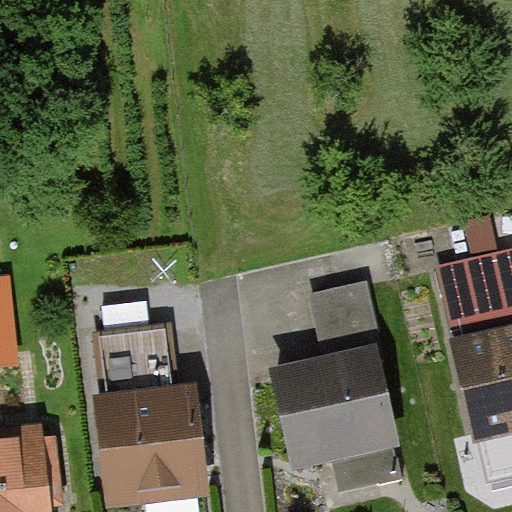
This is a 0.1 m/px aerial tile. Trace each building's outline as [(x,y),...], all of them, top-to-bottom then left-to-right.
[(511,262),(442,278),(481,456),(511,449),(511,262)] [(18,290),(0,291),(0,353),(22,352),(18,290)] [(342,377),(277,391),(294,474),(413,450),(382,302),(329,313),(342,377)] [(188,338),(100,345),(113,507),(217,499),(210,406),(194,407),(188,338)] [(73,511),(68,452),(0,457),(0,511),(73,511)]
